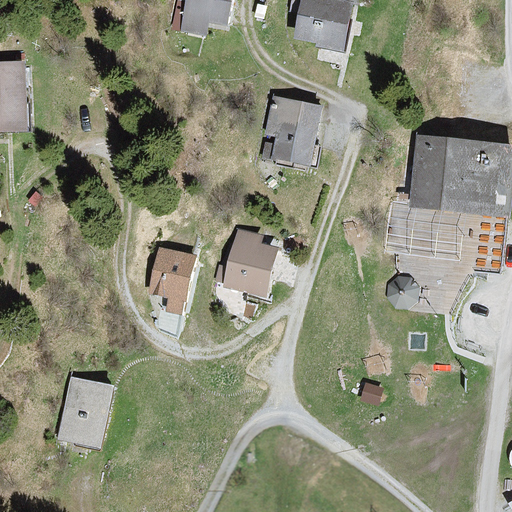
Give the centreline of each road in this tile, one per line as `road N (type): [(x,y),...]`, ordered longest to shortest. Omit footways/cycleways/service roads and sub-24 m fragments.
road 1 (track): [(292,416),(286,382),(300,300),(355,137),(352,113),(266,63),(246,32),(246,0)]
road 2 (track): [(300,300),(227,353),(194,357),(168,349),(144,329),(119,265),(129,167),(117,156),(22,186)]
road 3 (unclassified): [(486,511),(511,328)]
road 4 (track): [(420,511),(292,416)]
road 5 (track): [(292,416),(248,432),(204,511)]
